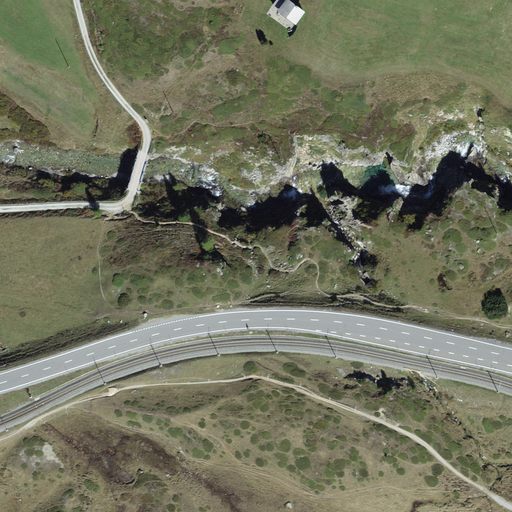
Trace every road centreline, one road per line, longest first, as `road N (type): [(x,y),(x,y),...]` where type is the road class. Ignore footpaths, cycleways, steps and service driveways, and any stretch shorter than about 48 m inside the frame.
road 1 (primary): [(511,356),(353,323),(260,319),(160,334),(0,384)]
road 2 (track): [(124,204),(147,132),(95,61),(76,0)]
road 3 (track): [(0,210),(124,204)]
